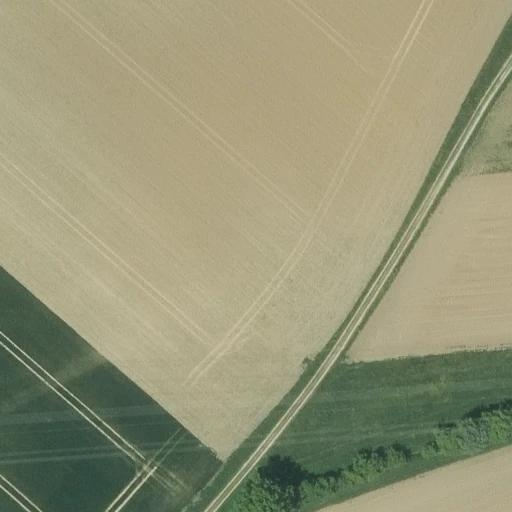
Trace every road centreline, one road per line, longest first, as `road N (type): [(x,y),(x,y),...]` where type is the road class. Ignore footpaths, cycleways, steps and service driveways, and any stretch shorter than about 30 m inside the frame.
road 1 (track): [(210,511),(318,376),(511,63)]
road 2 (track): [(511,442),(306,511)]
